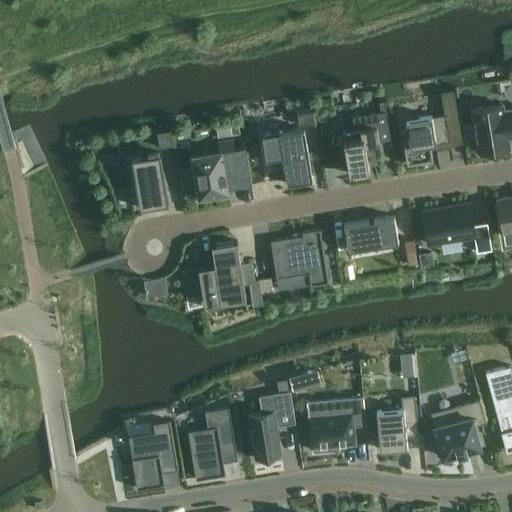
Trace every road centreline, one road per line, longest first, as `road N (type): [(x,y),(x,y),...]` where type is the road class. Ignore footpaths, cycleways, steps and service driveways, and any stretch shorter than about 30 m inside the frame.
road 1 (residential): [(511,481),(449,487),(324,477),(133,511)]
road 2 (residential): [(152,247),(188,221),(511,166)]
road 3 (residential): [(62,465),(38,313)]
